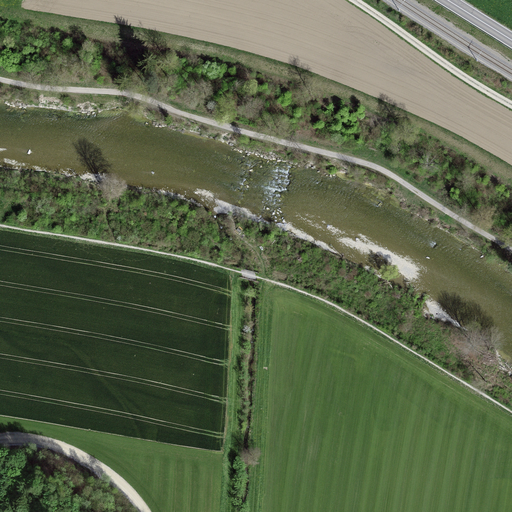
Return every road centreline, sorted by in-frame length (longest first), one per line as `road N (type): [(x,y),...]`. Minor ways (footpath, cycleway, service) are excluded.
road 1 (track): [(511,250),(374,166),(124,92),(0,78)]
road 2 (track): [(355,0),(511,103)]
road 3 (unclassified): [(0,439),(53,442),(87,458),(144,511)]
